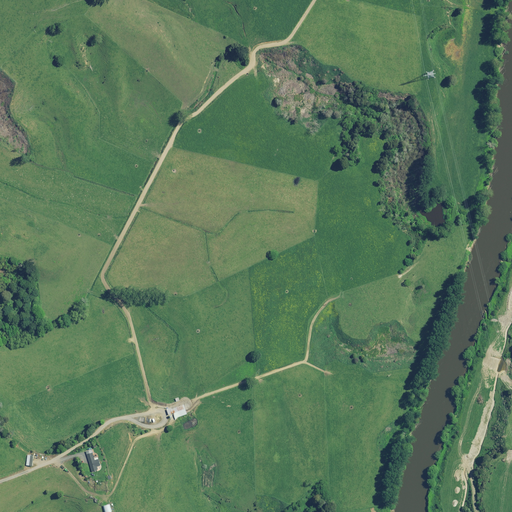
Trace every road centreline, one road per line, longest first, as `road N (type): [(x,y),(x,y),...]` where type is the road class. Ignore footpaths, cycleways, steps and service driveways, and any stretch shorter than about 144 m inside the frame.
road 1 (track): [(301,0),(283,26),(249,40),(245,56),(173,107),(96,266),(127,321),(146,391)]
road 2 (track): [(420,247),(321,288),(299,350),(146,391)]
road 3 (track): [(146,391),(105,410),(48,461),(0,481)]
